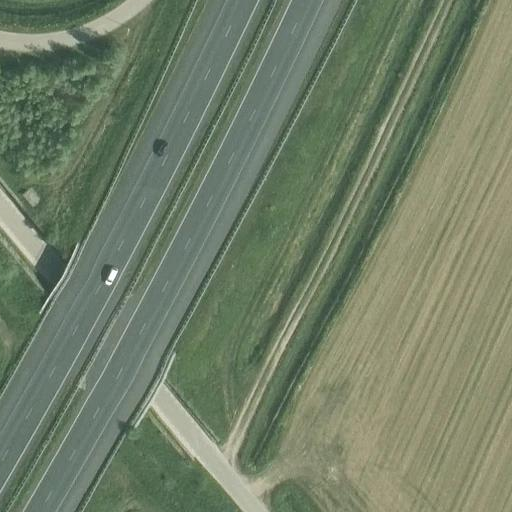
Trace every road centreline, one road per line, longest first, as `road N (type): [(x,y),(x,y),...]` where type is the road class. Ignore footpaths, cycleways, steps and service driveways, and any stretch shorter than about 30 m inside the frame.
road 1 (motorway): [(41,511),(187,246),(307,0)]
road 2 (motorway): [(241,0),(0,463)]
road 3 (unclassified): [(0,209),(254,511)]
road 4 (unclassified): [(0,39),(52,44),(104,26),(140,0)]
